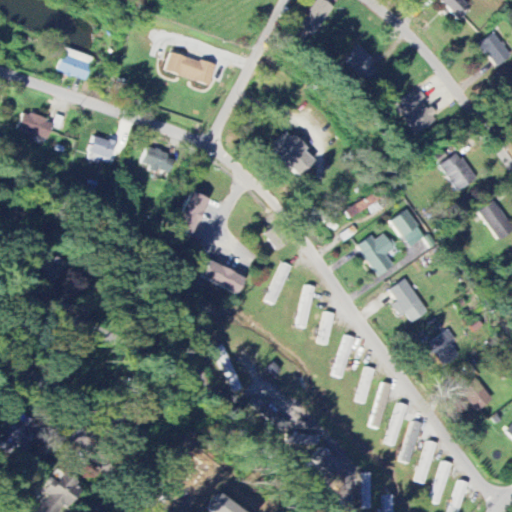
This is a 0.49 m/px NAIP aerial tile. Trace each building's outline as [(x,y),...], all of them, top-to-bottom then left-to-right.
[(333,7),(322,0),(316,0),(297,27),(312,37),(333,7)] [(455,23),(469,11),(459,0),(438,0),(437,1),(455,23)] [(494,70),(511,56),(492,33),(475,47),(494,70)] [(341,61),(364,82),(377,68),(354,46),(341,61)] [(91,58),(62,49),(54,72),(83,82),(91,58)] [(213,67),(168,53),(162,73),(207,87),(213,67)] [(393,105),(413,135),(436,120),(415,90),(393,105)] [(45,140),(50,123),(21,113),(15,131),(45,140)] [(286,132),(267,149),(295,178),(311,163),(302,152),(303,151),(286,132)] [(107,162),(113,143),(91,137),(86,156),(107,162)] [(147,172),(155,175),(156,171),(168,174),(173,157),(144,149),(139,165),(148,168),(147,172)] [(472,183),(458,154),(438,164),(452,193),(472,183)] [(191,236),(204,199),(185,193),(173,230),(191,236)] [(476,213),(496,243),(511,232),(492,202),(476,213)] [(388,222),(406,250),(423,239),(404,211),(388,222)] [(353,248),(376,279),(392,267),(384,256),(393,249),(382,234),(373,241),(369,236),(353,248)] [(50,258),(47,262),(32,254),(23,268),(52,286),(64,266),(50,258)] [(234,296),(241,280),(205,263),(197,279),(234,296)] [(399,319),(403,316),(410,324),(425,313),(402,281),(386,292),(394,303),(389,307),(399,319)] [(317,345),(326,346),(331,315),(321,313),(317,345)] [(424,346),(439,369),(456,357),(449,345),(453,343),(446,332),(424,346)] [(473,413),(489,403),(476,380),(459,390),(473,413)] [(378,430),(389,386),(379,384),(368,428),(378,430)] [(271,424),(276,417),(254,399),(248,406),(271,424)] [(383,445),(392,448),(405,408),(396,404),(383,445)] [(9,418),(0,428),(0,436),(21,454),(34,438),(9,418)] [(511,422),(502,432),(511,442),(511,422)] [(397,463),(407,466),(419,426),(410,423),(397,463)] [(413,483),(421,486),(435,446),(426,443),(413,483)] [(308,460),(331,479),(341,467),(318,448),(308,460)] [(450,465),(441,462),(428,503),(437,506),(450,465)] [(35,511),(60,511),(80,491),(61,474),(44,492),(49,497),(35,511)] [(360,510),(368,510),(367,475),(358,475),(360,510)] [(448,510),(453,511),(456,511),(466,484),(457,482),(448,510)] [(237,511),(216,495),(205,508),(210,511),(237,511)]
